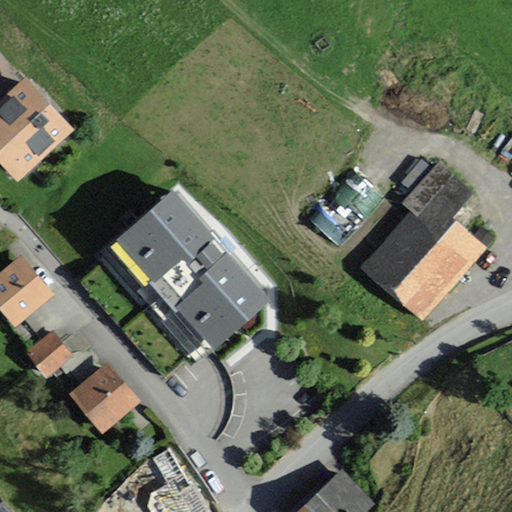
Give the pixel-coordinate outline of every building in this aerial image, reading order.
[(80,132),(30,76),(0,101),(0,156),(22,182),(80,132)] [(428,321),(493,245),(465,220),(485,198),(446,165),(409,207),(414,212),(366,268),(428,321)] [(354,172),(313,214),(339,239),(381,196),(354,172)] [(279,302),(184,189),(107,254),(202,366),(279,302)] [(52,292),(21,259),(0,278),(0,306),(18,325),(52,292)] [(74,359),(52,334),(28,355),(50,380),(74,359)] [(143,407),(108,365),(70,397),(105,438),(143,407)] [(345,474),(307,511),(375,511),(379,508),(345,474)] [(205,511),(192,482),(158,497),(164,511),(205,511)] [(14,511),(0,496),(0,511),(14,511)]
